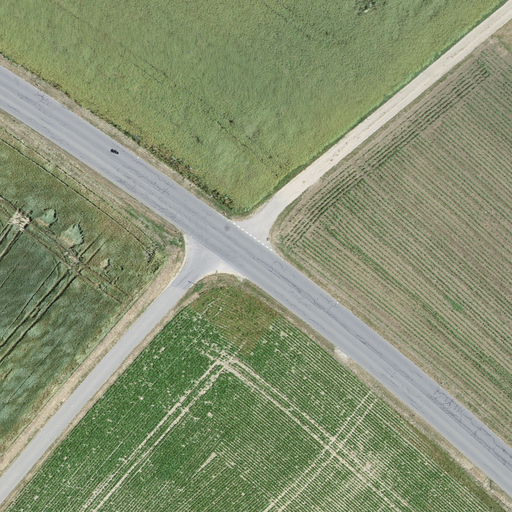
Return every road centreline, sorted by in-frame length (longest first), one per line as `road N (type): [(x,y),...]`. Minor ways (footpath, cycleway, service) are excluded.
road 1 (tertiary): [(511,474),(406,379),(231,243),(0,85)]
road 2 (track): [(231,243),(511,9)]
road 3 (track): [(0,491),(221,236)]
